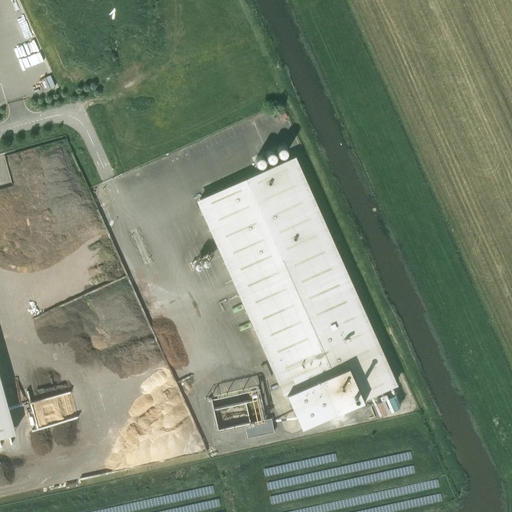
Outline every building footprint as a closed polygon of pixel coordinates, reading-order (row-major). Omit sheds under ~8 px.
[(278,160),(280,161),(281,161),(283,161),(284,160),(285,159),(286,157),(286,155),(285,153),(284,152),(283,151),(281,151),(279,151),(278,152),(277,153),(276,155),(276,156),(276,158),(277,159),(278,160)] [(267,165),(269,166),(270,166),(272,165),(273,165),(274,163),(275,162),(275,160),(274,158),(273,157),(272,156),(270,156),(268,156),(267,157),(266,158),(265,159),(265,161),(265,162),(266,164),(267,165)] [(225,257),(301,427),(394,385),(292,157),(199,199),(224,255),(225,257)] [(256,170),(257,171),(259,171),(260,171),(262,170),(263,168),(264,167),(264,165),(263,163),(262,162),(260,161),(259,161),(257,161),(256,162),(254,163),(254,164),(254,166),(254,168),(255,169),(256,170)] [(265,365),(261,367),(266,379),(271,377),(265,365)] [(0,436),(12,434),(0,390),(0,436)]
